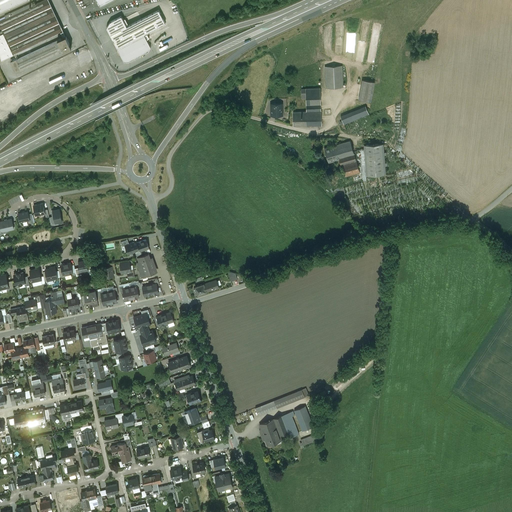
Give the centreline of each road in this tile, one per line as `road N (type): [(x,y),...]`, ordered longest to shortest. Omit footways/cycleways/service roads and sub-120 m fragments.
road 1 (trunk): [(310,3),(0,155)]
road 2 (trunk): [(0,162),(304,14)]
road 3 (unclassified): [(473,220),(362,239),(186,304)]
road 4 (trunk): [(152,165),(228,59),(304,14)]
road 5 (trunk): [(310,3),(223,29),(111,81)]
road 6 (residential): [(0,215),(35,196),(53,197),(75,221),(63,255),(0,270)]
road 7 (track): [(468,220),(381,140),(315,132)]
road 8 (residential): [(0,412),(90,394),(109,474)]
road 9 (tertiary): [(236,443),(186,304)]
road 10 (residential): [(236,443),(109,474)]
road 11 (trunk): [(0,172),(30,166),(129,174)]
road 12 (trunk): [(108,76),(43,110),(0,145)]
road 13 (residential): [(0,335),(123,309)]
road 14 (tertiary): [(184,296),(145,180)]
